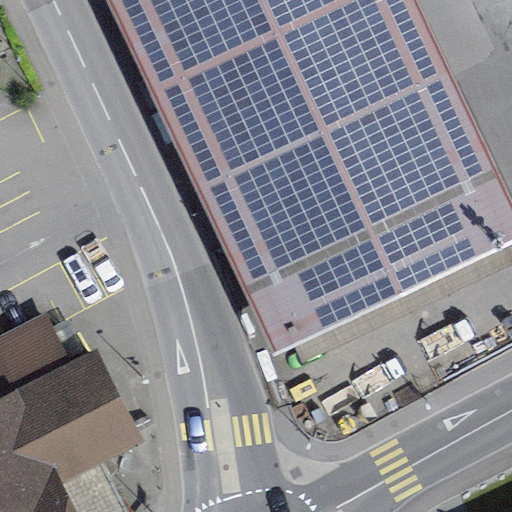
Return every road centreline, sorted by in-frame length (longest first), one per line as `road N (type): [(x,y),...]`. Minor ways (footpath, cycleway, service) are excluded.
road 1 (tertiary): [(232,511),(215,400),(190,309),(52,0)]
road 2 (tertiary): [(511,414),(333,511)]
